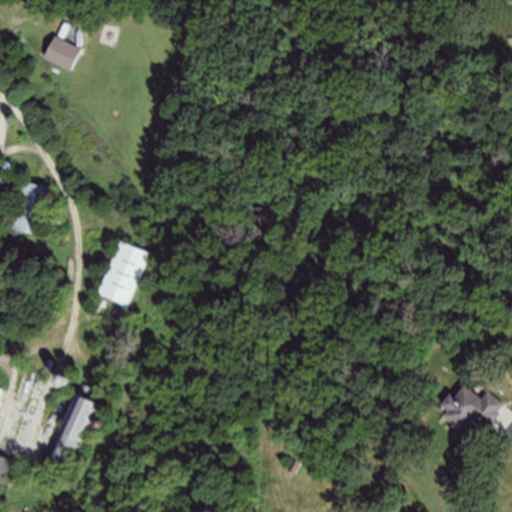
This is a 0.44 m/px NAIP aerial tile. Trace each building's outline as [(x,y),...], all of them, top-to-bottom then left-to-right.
[(71,71),(82,49),(55,35),(44,56),(71,71)] [(60,58),(71,39),(93,51),(84,69),(60,58)] [(60,186),(38,181),(27,227),(52,234),(60,186)] [(134,239),(164,252),(140,307),(113,293),(134,239)] [(0,281),(9,284),(5,307),(0,306),(0,281)] [(0,385),(13,389),(5,417),(0,415),(0,385)] [(479,386),(496,397),(501,390),(511,398),(511,426),(511,428),(495,415),(483,431),(459,415),(479,386)] [(92,395),(118,406),(101,443),(95,440),(85,467),(63,457),(92,395)] [(0,450),(38,462),(32,486),(0,478),(0,450)]
